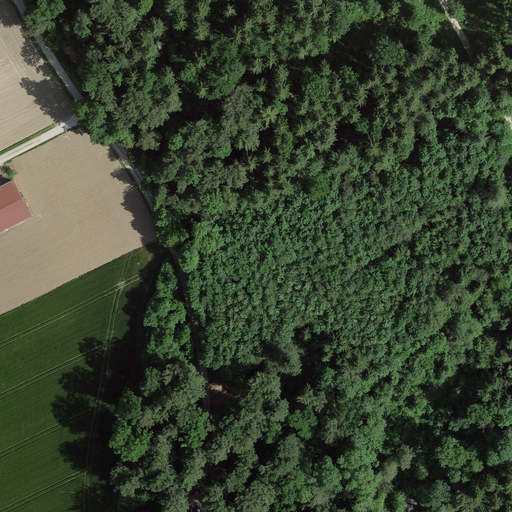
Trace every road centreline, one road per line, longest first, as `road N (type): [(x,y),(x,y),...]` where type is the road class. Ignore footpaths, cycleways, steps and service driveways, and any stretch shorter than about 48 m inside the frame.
road 1 (track): [(18,0),(56,68),(138,176),(175,252),(204,383),(206,472)]
road 2 (track): [(511,252),(357,397),(272,414),(206,472)]
road 3 (track): [(444,0),(511,118)]
road 4 (tertiary): [(511,447),(402,511)]
